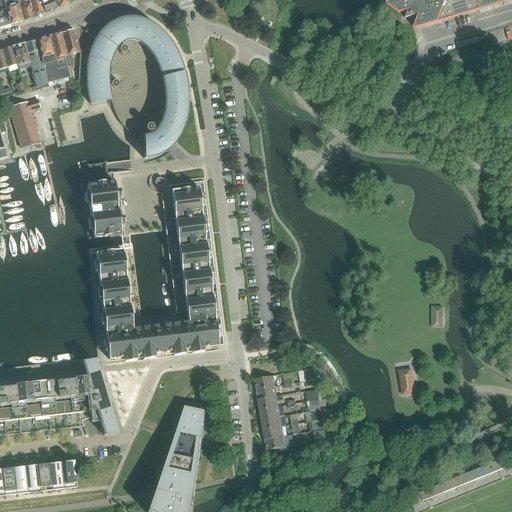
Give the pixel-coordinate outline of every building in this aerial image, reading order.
[(0,0),(0,28),(10,25),(3,0),(0,0)] [(3,0),(10,25),(24,21),(18,2),(17,0),(3,0)] [(35,18),(28,0),(23,0),(18,2),(24,21),(35,18)] [(45,14),(41,0),(28,0),(35,18),(45,14)] [(58,8),(69,3),(67,0),(41,0),(45,14),(58,8)] [(387,3),(387,4),(388,5),(400,13),(404,12),(409,10),(405,19),(419,15),(415,27),(414,27),(415,27),(415,28),(416,28),(434,23),(510,0),(393,0),(388,2),(387,2),(387,3)] [(87,72),(87,77),(87,81),(88,86),(88,92),(89,98),(90,101),(91,104),(108,100),(110,106),(113,105),(113,108),(114,110),(115,112),(117,116),(118,118),(119,120),(120,122),(121,123),(123,125),(124,128),(126,129),(127,130),(128,131),(131,134),(132,134),(134,135),(135,136),(136,137),(137,137),(138,137),(137,140),(138,140),(140,141),(141,141),(143,141),(144,159),(147,159),(149,158),(151,158),(153,157),(157,156),(159,155),(161,155),(162,154),(164,153),(166,151),(167,150),(169,149),(170,148),(172,146),(173,145),(174,143),(175,141),(177,138),(179,135),(180,133),(182,129),(183,126),(184,124),(185,120),(185,116),(186,114),(186,112),(186,109),(187,103),(187,100),(187,97),(186,93),(186,87),(185,83),(185,80),(183,75),(182,69),(181,65),(179,61),(178,58),(176,54),(174,50),(173,47),(171,45),(170,43),(168,40),(166,38),(165,36),(162,34),(161,32),(157,29),(154,27),(151,25),(149,24),(147,23),(145,21),(142,21),(140,20),(138,20),(136,19),(133,19),(130,19),(128,19),(126,19),(123,20),(120,20),(118,21),(116,22),(114,23),(112,24),(110,25),(108,26),(106,28),(104,30),(101,32),(100,34),(98,37),(96,40),(95,41),(94,44),(93,47),(92,49),(90,53),(89,57),(89,60),(88,64),(87,69),(87,72)] [(74,30),(61,34),(67,56),(65,57),(67,67),(71,66),(74,65),(71,55),(80,53),(74,30)] [(49,37),(55,59),(53,60),(58,80),(70,77),(67,67),(65,57),(67,56),(61,34),(49,37)] [(49,37),(37,40),(48,83),(58,80),(53,60),(55,59),(49,37)] [(48,83),(37,40),(25,44),(30,63),(36,86),(48,83)] [(25,44),(12,47),(17,65),(18,67),(30,63),(25,44)] [(12,47),(2,50),(8,68),(17,65),(12,47)] [(40,143),(30,111),(40,108),(37,100),(9,108),(21,149),(40,143)] [(3,148),(9,146),(8,142),(3,144),(0,134),(0,132),(5,131),(3,123),(0,123),(0,157),(6,156),(3,148)] [(156,185),(158,187),(160,187),(161,187),(163,187),(165,186),(165,184),(165,181),(163,179),(162,178),(161,179),(158,180),(158,178),(156,180),(155,183),(156,185)] [(120,235),(121,235),(119,225),(124,225),(123,214),(118,215),(116,201),(121,200),(120,190),(115,191),(114,181),(87,184),(94,238),(120,235)] [(199,187),(172,191),(187,312),(188,322),(188,325),(189,325),(192,349),(218,346),(199,187)] [(163,231),(173,313),(174,313),(174,314),(177,314),(163,205),(160,206),(164,230),(163,230),(163,231)] [(96,254),(99,280),(126,277),(123,250),(96,254)] [(129,303),(126,277),(99,280),(102,307),(129,303)] [(133,329),(129,303),(102,307),(106,333),(130,330),(130,329),(133,329)] [(188,322),(162,325),(165,352),(192,349),(189,325),(188,325),(188,322)] [(133,332),(132,332),(135,356),(162,353),(159,326),(133,329),(133,332)] [(106,333),(109,359),(135,356),(132,332),(133,332),(133,329),(130,329),(130,330),(106,333)] [(0,436),(83,427),(84,426),(82,421),(98,416),(103,432),(104,436),(117,434),(99,376),(98,369),(95,360),(82,362),(84,370),(86,377),(0,387),(0,436)] [(303,371),(305,382),(316,380),(314,369),(303,371)] [(416,394),(412,369),(398,371),(402,396),(416,394)] [(255,380),(257,390),(275,387),(273,376),(255,380)] [(316,380),(301,383),(302,393),(317,390),(316,380)] [(282,396),(281,386),(275,387),(257,390),(258,400),(282,396)] [(317,391),(306,392),(308,401),(319,400),(317,391)] [(277,402),(283,401),(282,396),(258,400),(260,410),(278,407),(277,402)] [(308,402),(309,412),(321,410),(319,401),(308,402)] [(285,416),(283,406),(278,407),(260,410),(262,420),(285,416)] [(156,501),(152,511),(192,511),(194,504),(196,485),(205,417),(206,411),(200,410),(191,408),(186,407),(184,412),(164,476),(162,475),(159,489),(159,490),(159,491),(156,501)] [(306,413),(308,423),(322,420),(321,410),(306,413)] [(285,416),(262,420),(263,430),(282,427),(287,426),(285,416)] [(309,423),(311,432),(321,431),(324,430),(323,420),(309,423)] [(265,440),(283,437),(282,427),(263,430),(265,440)] [(325,430),(313,432),(316,447),(316,448),(327,446),(327,445),(325,430)] [(285,448),(283,437),(265,440),(267,451),(285,448)] [(503,459),(419,493),(423,503),(507,469),(503,459)] [(77,488),(76,476),(74,474),(73,471),(73,468),(74,465),(74,462),(62,463),(65,489),(73,488),(73,489),(73,488),(77,488)] [(53,491),(61,490),(61,491),(61,490),(65,489),(62,463),(50,464),(53,491)] [(53,491),(50,464),(38,466),(41,492),(49,491),(49,492),(49,491),(53,491)] [(29,493),(37,493),(41,492),(38,466),(26,467),(29,493)] [(17,495),(25,494),(25,495),(25,494),(29,493),(26,467),(14,468),(17,495)] [(17,495),(14,468),(2,470),(5,496),(13,495),(13,496),(13,495),(17,495)]
